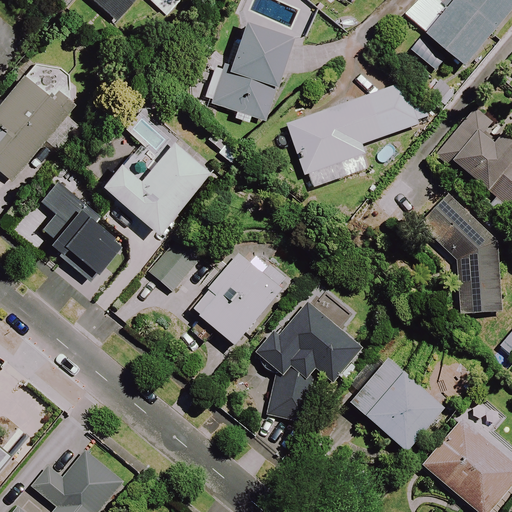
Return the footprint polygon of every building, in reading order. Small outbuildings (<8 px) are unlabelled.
[(84,0),(111,23),(131,0),(84,0)] [(511,9),(511,0),(452,0),(443,11),(429,0),(418,0),(403,19),(423,35),(421,39),(461,72),(511,9)] [(243,126),(245,118),(260,123),(287,39),(240,23),(225,67),(220,65),(206,105),(232,114),(230,121),(243,126)] [(0,179),(9,186),(65,114),(17,77),(0,99),(0,179)] [(454,90),(438,78),(425,96),(441,108),(454,90)] [(344,179),(340,166),(363,157),(360,148),(427,124),(421,108),(410,112),(401,86),(283,128),(301,179),(306,192),(344,179)] [(484,143),(475,136),(457,159),(450,168),(485,197),(488,193),(511,211),(511,168),(509,166),(511,163),(511,148),(492,133),(484,143)] [(206,174),(172,143),(137,182),(117,164),(97,186),(152,235),(206,174)] [(386,169),(398,153),(386,144),(374,161),(386,169)] [(410,194),(394,183),(375,212),(391,222),(410,194)] [(448,195),(418,226),(450,260),(454,318),(497,315),(494,239),(448,195)] [(204,278),(175,251),(149,279),(168,296),(182,281),(193,291),(204,278)] [(260,276),(236,256),(188,313),(231,350),(286,285),(266,268),(260,276)] [(267,370),(261,420),(310,425),(316,373),(331,386),(359,352),(303,305),(276,337),(272,334),(252,358),(267,370)] [(440,410),(382,363),(371,354),(344,387),(355,396),(346,407),(404,454),(440,410)] [(0,456),(19,434),(0,419),(0,456)] [(511,465),(457,419),(416,468),(468,511),(491,511),(511,487),(511,465)] [(100,511),(121,487),(82,454),(61,478),(46,466),(26,490),(52,511),(51,511),(18,511),(14,508),(10,511),(100,511)]
